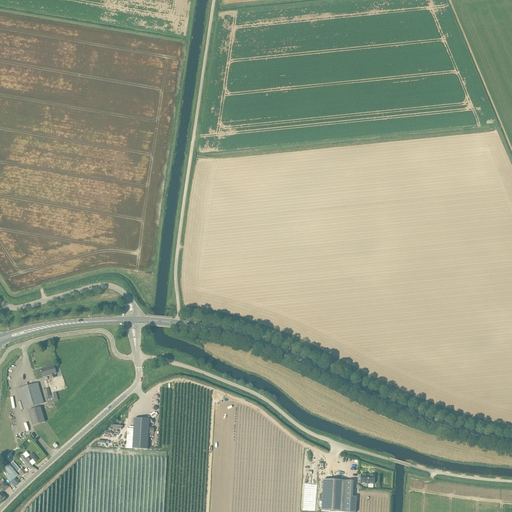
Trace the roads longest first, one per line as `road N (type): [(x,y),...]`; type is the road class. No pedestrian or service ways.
road 1 (unclassified): [(136,356),(249,390),(335,443),(463,477),(511,481)]
road 2 (primary): [(178,323),(259,343),(399,409),(511,443)]
road 3 (unclassified): [(178,323),(175,264),(214,0)]
road 4 (unclassified): [(0,511),(136,385),(136,356)]
road 5 (unclassified): [(128,298),(115,286),(97,285),(31,305),(0,303)]
road 6 (unclassified): [(23,344),(98,331),(120,357),(136,356)]
